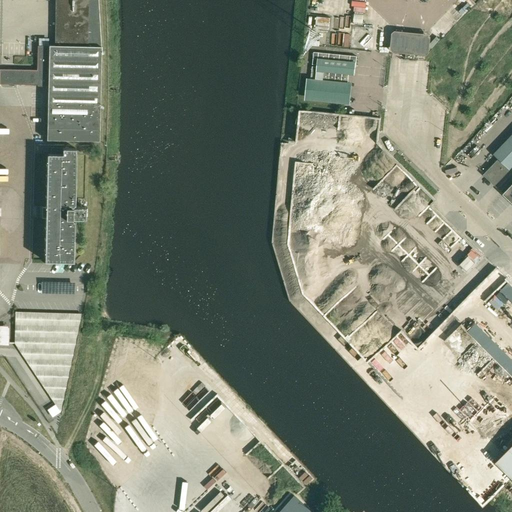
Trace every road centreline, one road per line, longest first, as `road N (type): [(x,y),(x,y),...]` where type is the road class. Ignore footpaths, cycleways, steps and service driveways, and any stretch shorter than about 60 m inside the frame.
road 1 (unclassified): [(511,245),(401,123)]
road 2 (unclassified): [(87,511),(54,459),(0,420)]
